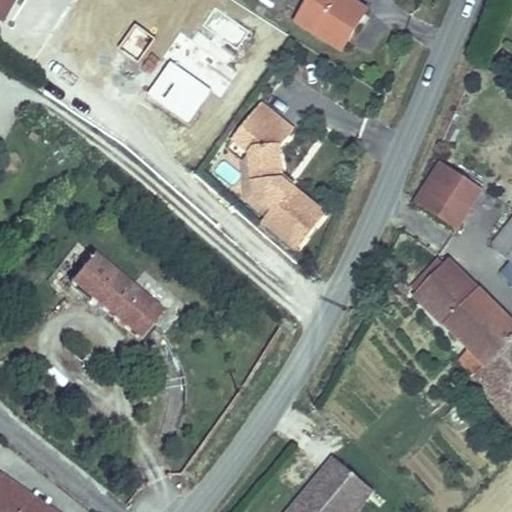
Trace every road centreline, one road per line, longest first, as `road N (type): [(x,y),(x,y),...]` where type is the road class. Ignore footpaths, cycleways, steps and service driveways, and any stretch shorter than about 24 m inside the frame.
road 1 (tertiary): [(194,511),(319,333),(465,0)]
road 2 (unknown): [(121,511),(0,423)]
